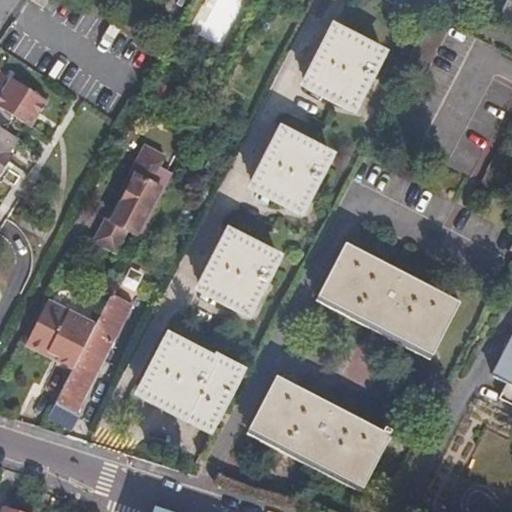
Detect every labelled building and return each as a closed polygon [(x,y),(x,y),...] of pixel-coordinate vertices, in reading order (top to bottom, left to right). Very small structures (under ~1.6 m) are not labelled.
[(307,79),(359,107),(387,55),(336,27),(307,79)] [(0,167),(17,139),(12,136),(22,118),(27,122),(42,98),(16,81),(3,106),(5,107),(0,114),(0,167)] [(53,105),(42,98),(27,122),(38,128),(53,105)] [(254,182),(304,208),(332,157),(282,130),(254,182)] [(23,143),(17,139),(0,167),(0,171),(12,151),(16,153),(23,143)] [(165,190),(173,174),(161,168),(165,159),(143,147),(129,174),(136,177),(113,223),(106,220),(95,241),(116,253),(127,231),(140,238),(165,190)] [(19,154),(16,153),(12,151),(0,171),(0,180),(3,183),(19,154)] [(201,283),(250,309),(279,258),(228,232),(201,283)] [(319,297),(433,356),(462,302),(347,244),(319,297)] [(70,375),(55,403),(78,416),(86,402),(83,400),(112,344),(139,290),(119,279),(92,333),(70,375)] [(53,367),(70,375),(92,333),(47,310),(27,347),(28,353),(40,360),(48,357),(56,361),(53,367)] [(145,391),(217,429),(246,373),(218,360),(217,363),(172,340),(145,391)] [(511,343),(496,375),(510,383),(502,397),(511,402),(511,343)] [(249,429),(363,488),(391,436),(278,376),(249,429)]
